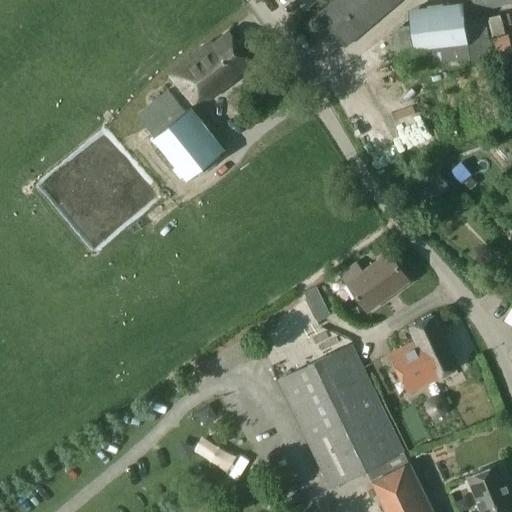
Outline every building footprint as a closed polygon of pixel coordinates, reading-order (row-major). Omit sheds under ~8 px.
[(402,0),(334,0),(317,15),(346,49),(402,0)] [(511,0),(467,0),(471,12),(511,2),(511,0)] [(485,17),(467,20),(464,3),(409,9),(411,25),(398,27),(393,31),(397,68),(417,66),(419,66),(470,60),(493,56),(485,17)] [(505,33),(500,15),(488,18),(493,36),(505,33)] [(237,76),(253,63),(228,32),(213,44),(211,42),(168,76),(180,91),(194,80),(210,100),(239,78),(237,76)] [(511,54),(511,46),(509,34),(493,38),(499,58),(511,54)] [(335,92),(373,170),(403,155),(365,77),(335,92)] [(226,149),(192,107),(185,112),(167,90),(138,114),(156,136),(154,138),(189,180),(226,149)] [(427,205),(451,189),(437,169),(413,185),(427,205)] [(367,311),(409,281),(389,254),(362,274),(356,265),(341,275),(367,311)] [(316,287),(305,293),(310,303),(321,298),(316,287)] [(409,393),(459,367),(433,316),(411,327),(412,329),(410,329),(416,342),(390,355),(409,393)] [(450,330),(463,355),(474,349),(461,325),(450,330)] [(331,488),(367,470),(372,481),(406,465),(409,463),(351,343),(278,379),(331,488)] [(428,511),(406,465),(372,481),(387,511),(428,511)] [(511,511),(511,497),(499,465),(468,478),(482,511),(511,511)]
